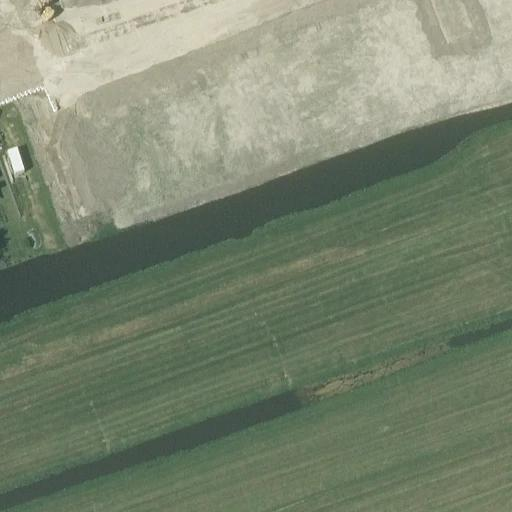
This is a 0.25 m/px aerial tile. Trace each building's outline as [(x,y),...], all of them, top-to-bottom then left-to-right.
[(397,38),(385,43),(394,65),(431,51),(425,35),(431,33),(424,17),(419,19),(413,2),(387,12),(397,38)] [(343,54),(332,59),(340,81),(377,67),(371,51),(377,49),(370,33),(365,35),(359,18),(333,28),(343,54)] [(268,47),(267,47),(286,96),(320,83),(311,59),(299,63),(291,42),(286,44),(285,39),(270,45),(272,49),(269,50),(268,47)] [(253,77),(241,81),(250,105),(283,92),(285,96),(286,96),(267,47),(264,48),(262,44),(247,49),(249,54),(245,56),(253,77)] [(172,88),(171,88),(190,136),(224,123),(215,100),(203,104),(195,83),(191,85),(189,80),(175,86),(176,90),(174,91),(172,88)] [(157,118),(145,122),(154,146),(188,133),(189,137),(190,136),(171,88),(168,89),(166,85),(152,90),(153,95),(149,97),(157,118)] [(106,109),(80,118),(87,135),(81,137),(88,153),(93,151),(99,167),(136,153),(128,130),(116,135),(106,109)]
